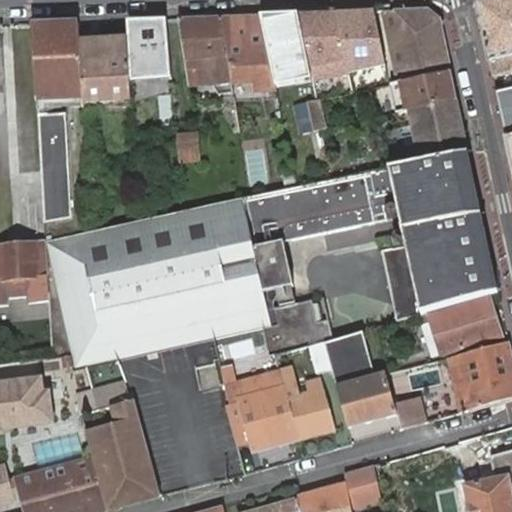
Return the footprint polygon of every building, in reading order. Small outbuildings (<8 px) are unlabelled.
[(511,0),(492,0),(479,3),(478,5),(493,77),(511,72),(511,89),(497,94),(501,113),(507,140),(511,138),(511,0)] [(410,81),(452,73),(441,20),(429,10),(396,11),(410,81)] [(380,12),(321,14),(300,14),(313,80),(314,84),(386,69),(380,12)] [(300,14),(261,16),(277,87),(313,80),(300,14)] [(261,16),(223,18),(230,69),(231,74),(233,85),(252,82),(254,91),(277,87),(261,16)] [(169,18),(128,21),(129,47),(131,81),(173,79),(169,18)] [(223,18),(180,19),(190,87),(214,83),(219,96),(234,93),(233,85),(231,74),(230,69),(223,18)] [(79,23),(34,25),(38,102),(84,96),(81,43),(79,23)] [(81,43),(84,96),(84,102),(132,100),(131,81),(129,47),(112,48),(105,48),(98,49),(98,41),(81,43)] [(398,115),(412,111),(458,102),(452,73),(410,81),(392,85),(398,115)] [(315,132),(322,131),(327,130),(320,101),(309,103),(315,132)] [(423,163),(464,154),(469,153),(458,102),(412,111),(423,163)] [(41,138),(46,224),(72,219),(65,114),(39,116),(41,138)] [(311,133),(317,158),(328,156),(322,131),(315,132),(311,133)] [(197,133),(177,135),(179,162),(199,160),(197,133)] [(464,154),(473,196),(478,195),(469,153),(464,154)] [(483,215),(474,216),(472,204),(475,204),(473,196),(464,154),(423,163),(390,169),(392,178),(291,200),(289,190),(248,198),(245,199),(255,250),(264,248),(286,243),(387,221),(384,207),(397,204),(406,246),(382,251),(398,323),(423,316),(430,313),(489,296),(493,295),(489,277),(492,277),(483,232),(486,232),(483,215)] [(478,195),(473,196),(475,204),(472,204),(474,216),(483,215),(478,195)] [(73,369),(264,330),(260,303),(277,300),(276,294),(295,290),(286,243),(264,248),(255,250),(245,199),(92,232),(50,243),(73,369)] [(499,290),(486,232),(483,232),(492,277),(489,277),(493,295),(499,293),(499,290)] [(47,240),(40,242),(40,246),(41,277),(49,277),(47,245),(47,240)] [(31,304),(49,305),(49,277),(41,277),(40,246),(40,242),(26,243),(12,244),(12,249),(0,250),(0,306),(10,305),(10,299),(31,297),(31,304)] [(431,316),(430,313),(423,316),(425,325),(433,323),(443,355),(503,336),(491,298),(431,316)] [(286,323),(282,299),(277,300),(260,303),(264,330),(264,334),(268,354),(272,360),(277,359),(296,353),(312,348),(326,344),(334,342),(329,320),(316,323),(312,301),(286,306),(290,322),(286,323)] [(324,299),(312,301),(316,323),(329,320),(324,299)] [(334,371),(350,429),(399,416),(389,375),(376,379),(364,333),(334,342),(326,344),(334,371)] [(334,371),(326,344),(312,348),(319,375),(334,371)] [(462,414),(511,400),(511,351),(510,344),(450,359),(452,371),(462,369),(469,402),(460,404),(462,414)] [(452,371),(460,404),(469,402),(462,369),(452,371)] [(286,389),(301,440),(335,431),(321,381),(309,384),(311,394),(300,398),(293,372),(282,375),(286,389)] [(254,453),(301,440),(286,389),(282,375),(273,377),(277,391),(259,396),(257,386),(237,391),(241,403),(231,406),(228,406),(235,430),(247,427),(254,453)] [(45,379),(0,384),(0,434),(57,427),(53,391),(46,392),(45,379)] [(78,394),(84,415),(132,402),(127,381),(78,394)] [(397,407),(403,431),(429,423),(423,400),(397,407)] [(94,460),(107,510),(108,510),(158,496),(132,402),(84,415),(83,415),(91,444),(95,459),(94,460)] [(511,483),(511,452),(492,458),(497,481),(467,487),(471,511),(511,511),(511,488),(511,484),(511,483)] [(0,511),(0,506),(22,500),(17,481),(11,460),(0,463),(0,511)] [(99,511),(107,510),(94,460),(17,481),(22,500),(26,511),(99,511)] [(373,466),(346,474),(352,507),(353,511),(381,504),(373,466)] [(341,488),(298,499),(300,511),(353,511),(352,507),(348,487),(341,488)] [(300,511),(298,499),(269,507),(269,511),(300,511)]
